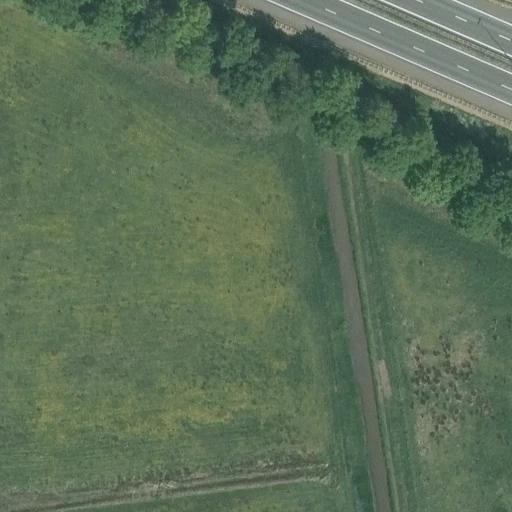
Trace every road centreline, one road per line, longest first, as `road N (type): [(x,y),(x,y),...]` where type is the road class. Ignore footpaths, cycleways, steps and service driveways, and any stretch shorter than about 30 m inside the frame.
road 1 (track): [(137,0),(350,98),(413,164),(511,209)]
road 2 (motorway): [(314,0),(511,85)]
